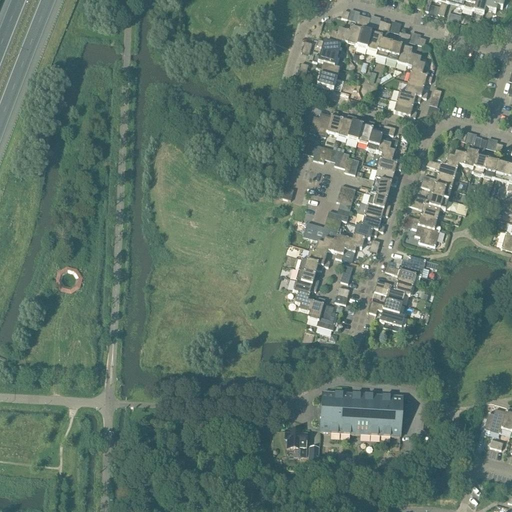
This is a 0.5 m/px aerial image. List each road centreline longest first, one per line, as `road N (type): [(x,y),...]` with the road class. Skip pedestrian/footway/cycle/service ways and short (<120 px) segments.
road 1 (residential): [(352,364),(371,272),(403,188),(417,181),(430,135)]
road 2 (residential): [(430,135),(285,90),(303,28),(314,19)]
road 3 (residential): [(509,56),(352,5)]
road 4 (trunk): [(0,125),(47,0)]
